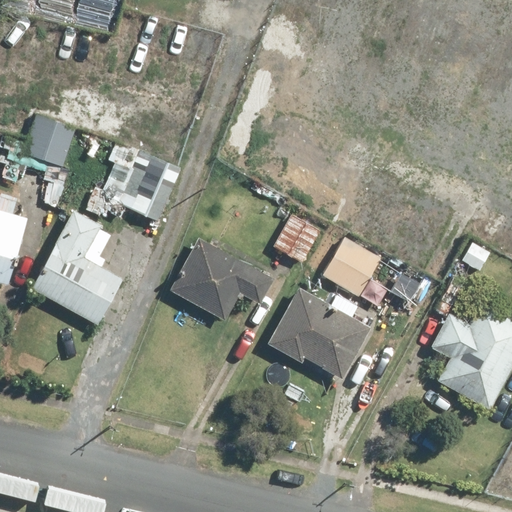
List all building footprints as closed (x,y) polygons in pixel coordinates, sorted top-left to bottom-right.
[(38,164),(60,169),(72,131),(32,118),(20,156),(38,164)] [(139,219),(154,224),(178,169),(137,152),(115,205),(139,219)] [(116,162),(96,154),(84,182),(104,190),(116,162)] [(0,288),(2,289),(23,221),(0,214),(0,288)] [(26,292),(93,328),(118,281),(97,269),(100,263),(94,260),(106,239),(94,232),(96,229),(68,214),(37,270),(26,292)] [(269,249),(299,266),(317,234),(287,217),(269,249)] [(319,278),(355,299),(378,261),(341,239),(319,278)] [(270,282),(194,241),(165,294),(203,315),(221,325),(233,302),(237,304),(239,300),(255,308),(270,282)] [(489,253),(470,242),(457,265),(476,276),(489,253)] [(364,331),(294,291),(262,348),(297,367),(299,363),(337,383),(364,331)] [(432,385),(484,413),(511,362),(511,323),(476,304),(464,327),(444,317),(425,351),(445,361),(432,385)]
